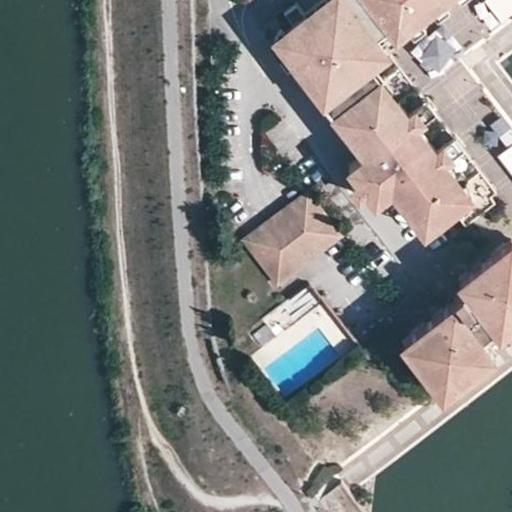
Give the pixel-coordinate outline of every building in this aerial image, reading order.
[(311,0),(300,9),(296,2),(283,11),(293,23),(288,27),(295,36),(284,45),(288,51),(279,58),(289,70),(298,64),(303,59),(313,69),(306,73),(365,151),(350,163),(359,176),(369,187),(377,198),(392,186),(423,227),(452,205),(477,186),(376,57),(389,47),(381,36),(428,0),(311,0)] [(389,47),(449,0),(428,0),(381,36),(389,47)] [(511,0),(486,0),(505,23),(511,17),(511,0)] [(295,36),(288,27),(277,36),(284,45),(295,36)] [(489,177),(389,47),(376,57),(477,186),(489,177)] [(303,59),(298,64),(306,73),(313,69),(303,59)] [(369,187),(359,176),(351,181),(361,193),(369,187)] [(489,177),(477,186),(452,205),(459,216),(490,192),(497,187),(489,177)] [(307,189),(286,206),(319,251),(341,234),(307,189)] [(494,198),(490,192),(459,216),(464,222),(494,198)] [(286,206),(264,222),(299,267),(319,251),(286,206)] [(299,267),(264,222),(242,239),(276,285),(299,267)] [(457,296),(455,298),(471,319),(484,310),(493,323),(500,332),(511,321),(511,237),(511,236),(459,276),(471,292),(467,295),(461,287),(454,292),(457,296)] [(297,316),(320,301),(310,286),(287,300),(297,316)] [(481,332),(471,319),(455,298),(401,338),(430,377),(446,365),(456,379),(480,360),(467,343),(481,332)] [(484,310),(471,319),(481,332),(493,323),(484,310)] [(495,349),(481,332),(467,343),(480,360),(495,349)] [(446,365),(430,377),(441,391),(456,379),(446,365)] [(180,405),(176,413),(182,417),(186,409),(180,405)]
